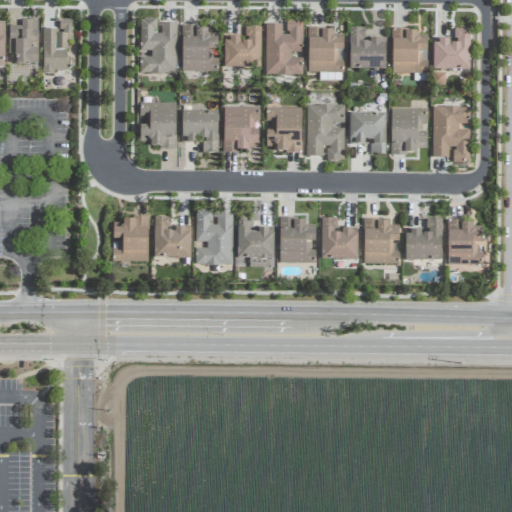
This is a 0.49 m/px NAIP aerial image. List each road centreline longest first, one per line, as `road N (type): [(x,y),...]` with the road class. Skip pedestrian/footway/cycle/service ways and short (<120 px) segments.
road 1 (secondary): [(0,342),(371,347)]
road 2 (residential): [(472,180),(140,183),(110,173)]
road 3 (secondary): [(309,314),(77,311)]
road 4 (secondary): [(511,317),(309,314)]
road 5 (secondary): [(321,346),(384,335),(497,333),(511,319)]
road 6 (residential): [(472,180),(483,162),(483,0)]
road 7 (residential): [(110,173),(106,0)]
road 8 (residential): [(76,511),(77,343)]
